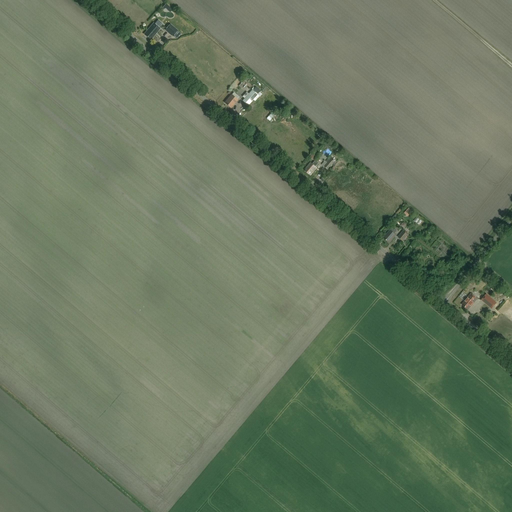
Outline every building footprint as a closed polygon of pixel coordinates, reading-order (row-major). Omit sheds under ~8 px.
[(161,29),(160,28),(163,24),(158,20),(155,23),(154,23),(144,34),(151,40),(161,29)] [(173,36),(178,30),(170,24),(165,30),(173,36)] [(252,90),(243,101),(249,106),(258,95),(252,90)] [(233,93),(225,103),(231,108),(239,98),(233,93)] [(267,118),(270,121),(275,116),(272,113),(267,118)] [(331,170),(337,163),(336,162),(336,161),(330,156),(326,161),(328,163),(324,167),(328,170),(329,169),(331,170)] [(311,163),(306,170),(307,171),(306,172),(309,175),(310,174),(311,175),(317,168),(316,167),(319,163),(315,160),(313,164),(311,163)] [(420,225),(423,220),(417,217),(414,221),(420,225)] [(390,243),(396,236),(395,234),(396,233),(392,229),(385,238),(386,238),(385,239),(388,242),(389,242),(390,243)] [(404,231),(398,237),(403,241),(408,235),(404,231)] [(478,299),(471,293),(462,305),(468,310),(478,299)] [(491,309),(497,303),(487,294),(486,294),(481,300),(482,301),(491,309)]
